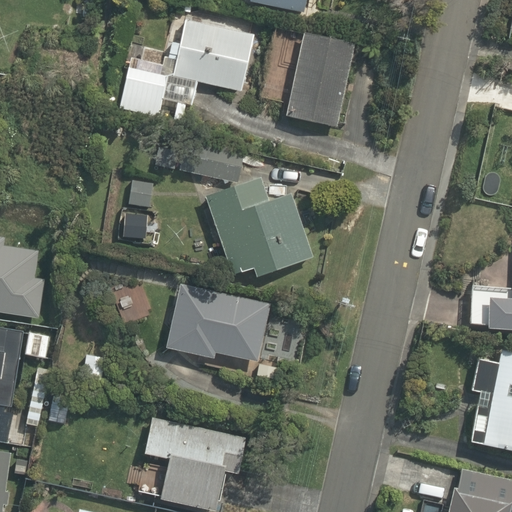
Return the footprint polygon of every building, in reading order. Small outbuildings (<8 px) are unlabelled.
[(303,0),(248,0),(248,4),(301,14),(303,0)] [(162,70),(171,72),(170,78),(244,91),(254,27),(172,13),(162,70)] [(348,49),(304,41),(302,48),(275,44),(266,98),(293,102),(289,123),(333,131),(348,49)] [(377,47),(350,44),(347,67),(375,70),(377,47)] [(168,74),(125,67),(117,115),(160,122),(168,74)] [(238,187),(242,151),(173,144),(169,180),(238,187)] [(151,207),(152,170),(130,170),(129,206),(151,207)] [(251,281),(315,260),(292,194),(268,202),(260,180),(201,201),(228,279),(248,272),(251,281)] [(217,356),(261,363),(271,300),(178,285),(167,353),(216,361),(217,356)] [(511,300),(492,300),(490,331),(511,332),(511,300)] [(0,442),(5,443),(16,326),(0,324),(0,442)] [(47,331),(25,329),(23,359),(46,361),(47,331)] [(482,394),(472,444),(511,452),(511,353),(503,352),(500,365),(480,361),(473,393),(482,394)] [(106,358),(86,355),(83,383),(102,385),(106,358)] [(148,419),(142,455),(166,459),(159,504),(208,511),(213,511),(220,474),(238,477),(245,434),(148,419)] [(511,511),(511,501),(456,490),(450,511),(511,511)]
